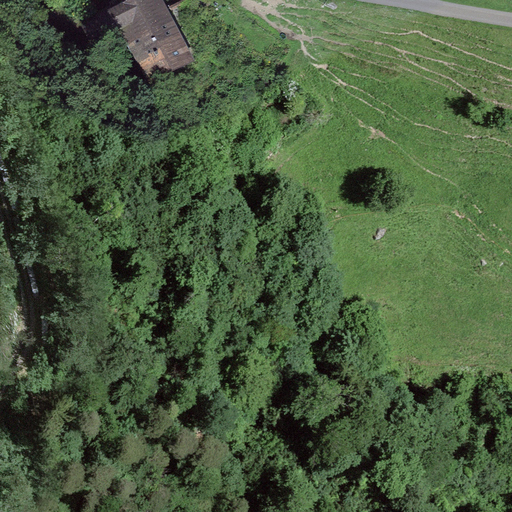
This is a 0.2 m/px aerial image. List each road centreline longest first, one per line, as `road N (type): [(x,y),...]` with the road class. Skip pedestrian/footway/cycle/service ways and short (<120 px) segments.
road 1 (track): [(0,191),(31,322),(0,391)]
road 2 (residential): [(391,0),(511,20)]
